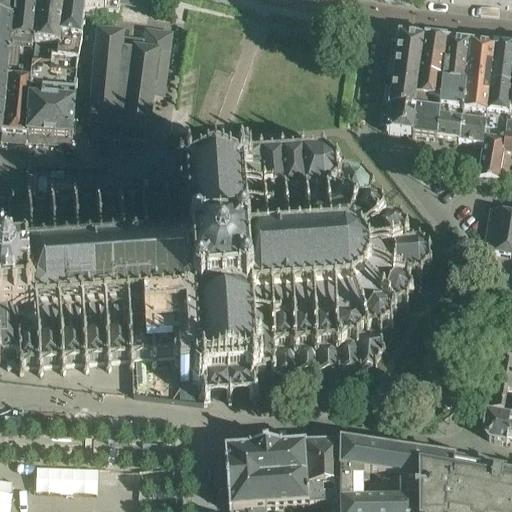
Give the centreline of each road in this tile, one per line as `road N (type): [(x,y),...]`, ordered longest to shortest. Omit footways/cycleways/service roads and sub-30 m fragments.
road 1 (residential): [(388,16),(373,135),(487,279),(460,450)]
road 2 (residential): [(196,511),(194,426),(326,425),(460,450)]
road 3 (residential): [(511,29),(388,16)]
